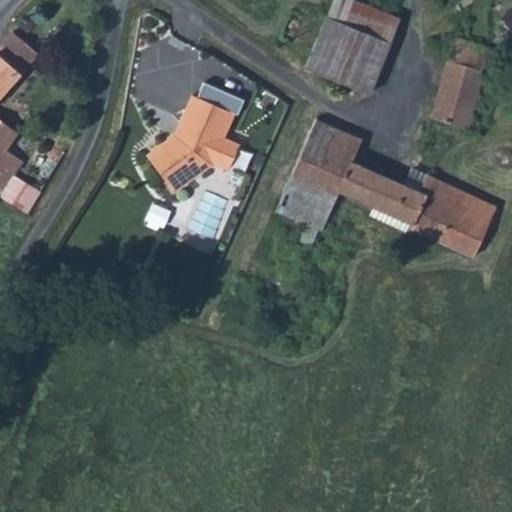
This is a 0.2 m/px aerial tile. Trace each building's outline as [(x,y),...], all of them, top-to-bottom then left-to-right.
[(308,68),(332,78),(370,94),(390,41),(327,18),(308,68)] [(0,195),(1,196),(29,214),(43,193),(42,192),(16,176),(24,162),(9,151),(20,133),(0,119),(0,100),(40,54),(14,31),(13,32),(0,47),(0,195)] [(489,48),(454,37),(429,116),(466,129),(484,68),(489,48)] [(180,129),(213,153),(232,112),(192,94),(179,123),(182,125),(180,129)] [(315,119),(281,199),(276,209),(316,228),(322,215),(324,216),(335,191),(406,223),(404,227),(474,257),(496,208),(426,176),(418,194),(402,187),(350,164),(360,139),(315,119)] [(213,153),(180,129),(145,155),(171,191),(209,162),(213,153)] [(411,169),(402,187),(418,194),(426,176),(411,169)]
